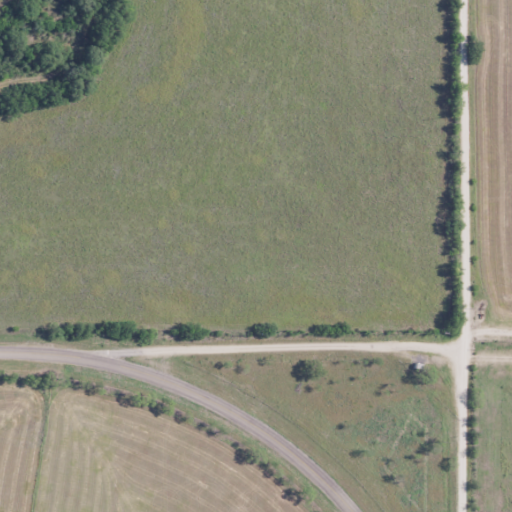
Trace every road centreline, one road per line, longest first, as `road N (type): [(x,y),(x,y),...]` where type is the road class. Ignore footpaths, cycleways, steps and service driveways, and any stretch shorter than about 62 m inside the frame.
road 1 (secondary): [(352,511),(257,428),(173,383),(107,360),(0,353)]
road 2 (residential): [(107,360),(464,351)]
